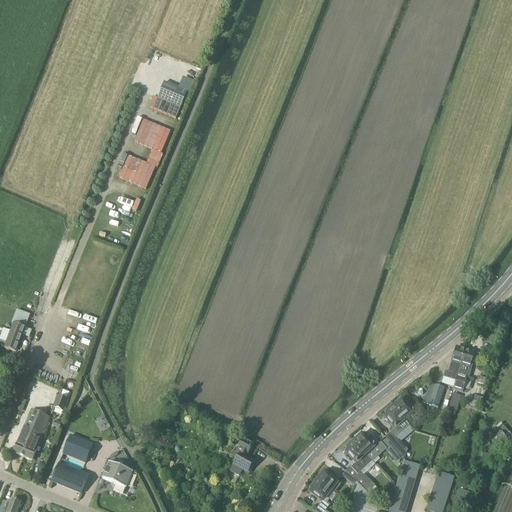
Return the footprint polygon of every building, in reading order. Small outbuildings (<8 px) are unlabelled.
[(157,99),(181,109),(187,92),(164,83),(157,99)] [(14,325),(13,326),(4,350),(16,354),(30,316),(16,311),(11,324),(14,325)] [(451,374),(445,372),(443,378),(454,381),(458,371),(459,371),(465,351),(456,348),(450,368),(452,368),(451,374)] [(454,381),(456,382),(453,391),(462,394),(467,378),(468,379),(471,368),(469,367),(474,354),(465,351),(459,371),(458,371),(454,381)] [(487,379),(478,377),(477,384),(485,386),(487,379)] [(423,404),(429,406),(435,386),(429,384),(423,404)] [(443,388),(435,386),(429,406),(437,409),(443,388)] [(58,397),(53,409),(64,414),(69,402),(58,397)] [(406,406),(402,401),(394,408),(406,423),(411,418),(413,420),(417,417),(407,405),(406,406)] [(476,410),(479,403),(471,401),(469,407),(476,410)] [(395,429),(390,433),(395,439),(409,426),(406,423),(394,408),(385,415),(389,420),(388,421),(395,429)] [(50,418),(31,411),(13,454),(23,458),(29,443),(27,442),(29,437),(31,438),(32,436),(35,437),(34,439),(40,441),(50,418)] [(511,436),(501,424),(496,428),(499,432),(493,438),(490,434),(484,438),(488,443),(490,441),(497,449),(511,436)] [(390,433),(385,438),(402,459),(404,461),(407,451),(396,438),(395,439),(390,433)] [(362,435),(354,443),(367,457),(372,463),(386,450),(380,442),(374,447),(367,439),(367,440),(362,435)] [(27,442),(29,443),(23,458),(32,462),(36,452),(40,441),(34,439),(35,437),(32,436),(31,438),(29,437),(27,442)] [(93,446),(70,437),(63,455),(85,464),(93,446)] [(386,450),(387,451),(385,452),(396,465),(402,459),(385,438),(380,442),(386,450)] [(253,446),(244,441),(238,450),(236,449),(232,456),(237,459),(233,466),(229,474),(238,479),(243,472),(248,475),(248,473),(250,473),(253,470),(252,468),(254,464),(246,459),(253,446)] [(356,482),(356,483),(371,497),(377,490),(374,487),(375,486),(361,473),(372,463),(367,457),(354,443),(346,451),(350,455),(350,456),(356,464),(351,468),(350,468),(346,472),(356,482)] [(406,511),(421,466),(404,461),(389,511),(406,511)] [(102,480),(116,485),(113,492),(123,496),(132,473),(109,464),(102,480)] [(89,477),(59,465),(51,483),(81,495),(89,477)] [(356,482),(346,472),(341,477),(355,487),(356,482),(356,483),(356,482)] [(329,477),(324,473),(317,482),(332,494),(336,488),(338,490),(341,485),(330,476),(329,477)] [(443,511),(454,478),(438,473),(425,511),(426,511),(443,511)] [(327,504),(329,501),(332,502),(336,497),(332,494),(317,482),(310,491),(315,495),(315,496),(323,502),(315,511),(325,511),(330,506),(327,504)] [(385,511),(386,510),(374,500),(367,494),(356,483),(347,509),(346,511),(385,511)] [(468,497),(461,494),(459,500),(458,499),(456,504),(464,508),(468,497)] [(2,510),(1,511),(17,511),(20,503),(12,500),(9,506),(7,505),(5,511),(2,510)]
